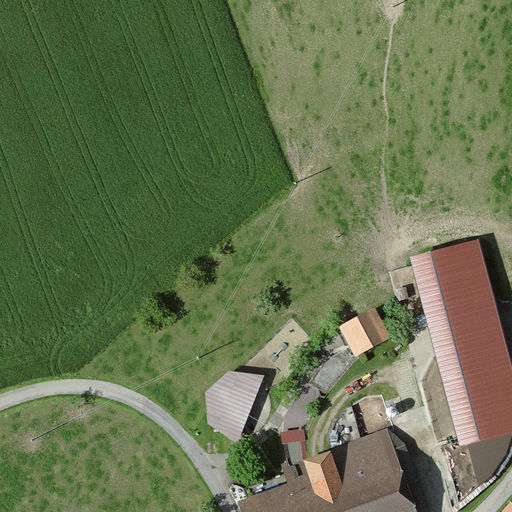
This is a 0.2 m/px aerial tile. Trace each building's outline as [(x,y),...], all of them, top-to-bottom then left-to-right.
[(410,264),(460,452),(511,438),(511,377),(477,246),(410,264)] [(341,332),(359,362),(392,342),(374,312),(341,332)] [(205,398),(207,428),(238,447),(263,380),(228,376),(205,398)] [(307,480),(237,505),(240,511),(418,511),(389,433),(301,465),(307,480)] [(285,455),(306,452),(303,433),(283,436),(285,455)]
